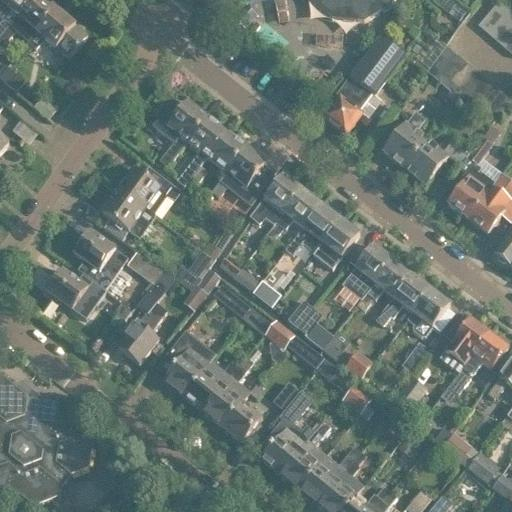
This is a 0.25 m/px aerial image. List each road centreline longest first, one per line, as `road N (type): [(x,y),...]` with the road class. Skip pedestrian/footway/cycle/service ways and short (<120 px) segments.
road 1 (residential): [(511,316),(157,33)]
road 2 (residential): [(0,258),(157,33)]
road 3 (residential): [(207,511),(0,351)]
